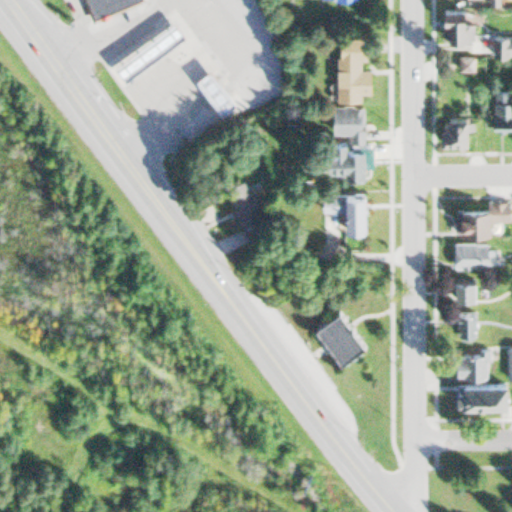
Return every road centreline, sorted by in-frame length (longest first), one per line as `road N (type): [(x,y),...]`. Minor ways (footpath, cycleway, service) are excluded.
road 1 (primary): [(392,511),(9,0)]
road 2 (residential): [(398,511),(414,441),(410,0)]
